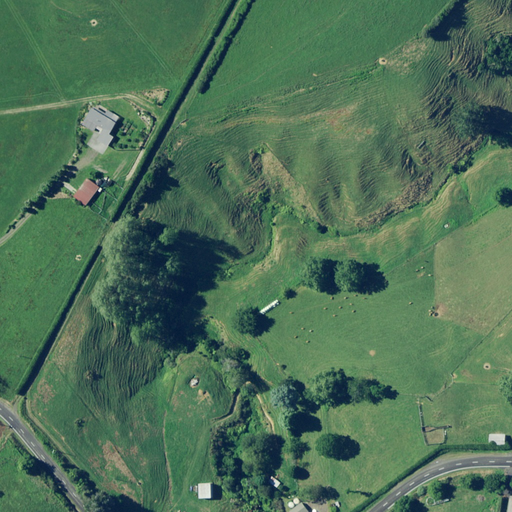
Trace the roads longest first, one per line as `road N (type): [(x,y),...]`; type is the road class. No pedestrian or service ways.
road 1 (track): [(243,0),(10,416)]
road 2 (unclassified): [(384,511),(442,472),(511,463)]
road 3 (unclassified): [(0,409),(87,511)]
